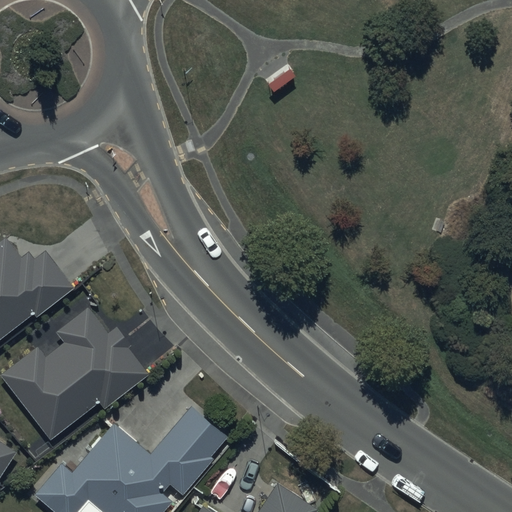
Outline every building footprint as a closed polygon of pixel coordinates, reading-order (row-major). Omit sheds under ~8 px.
[(285,61),(263,77),(269,85),(291,70),(285,61)] [(0,334),(31,310),(34,314),(72,284),(43,249),(33,257),(27,249),(20,255),(3,234),(0,236),(0,334)] [(35,344),(0,370),(0,374),(48,437),(97,399),(102,405),(146,372),(125,345),(129,342),(114,323),(105,330),(86,305),(55,329),(63,340),(43,355),(35,344)] [(157,511),(169,498),(160,490),(167,481),(180,492),(211,456),(208,454),(224,435),(188,405),(148,452),(110,420),(69,469),(59,461),(32,493),(54,511),(73,511),(86,497),(103,511),(157,511)] [(0,470),(13,450),(0,440),(0,470)] [(311,511),(315,507),(276,480),(254,511),(216,511),(202,502),(194,511),(311,511)]
